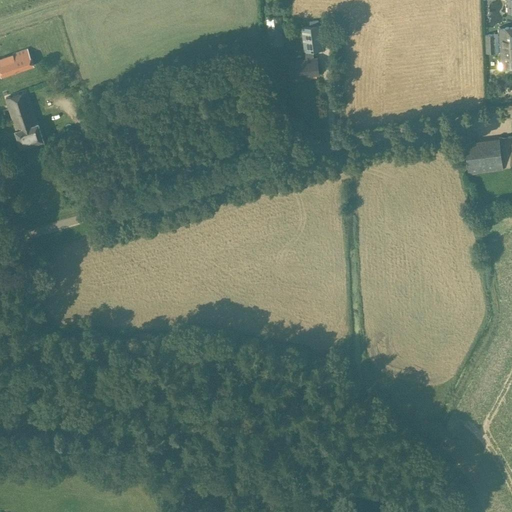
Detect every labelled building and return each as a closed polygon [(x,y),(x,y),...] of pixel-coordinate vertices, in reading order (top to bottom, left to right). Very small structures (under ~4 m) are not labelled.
[(282,42),(281,17),(267,18),(268,43),(282,42)] [(321,47),(318,24),(300,26),(305,57),(288,60),(290,76),(317,73),(315,56),(312,57),(311,48),(321,47)] [(511,26),(498,27),(498,36),(494,36),(494,34),(485,34),(486,53),(495,52),(495,46),(499,46),(499,52),(497,52),(499,69),(511,68),(511,26)] [(34,66),(28,49),(0,58),(0,69),(2,76),(34,66)] [(37,121),(27,90),(7,97),(17,128),(14,128),(20,147),(44,139),(38,120),(37,121)] [(503,169),(499,138),(464,142),(468,173),(503,169)]
